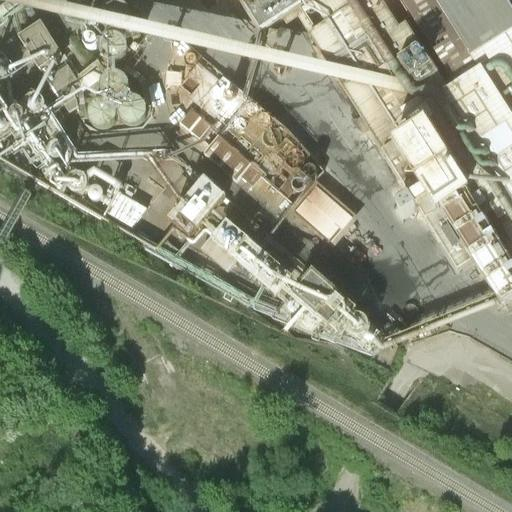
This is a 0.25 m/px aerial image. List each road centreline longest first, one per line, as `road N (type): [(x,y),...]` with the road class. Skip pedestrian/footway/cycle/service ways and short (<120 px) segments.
road 1 (track): [(210,511),(0,275)]
road 2 (unclassified): [(511,384),(435,343),(332,498)]
